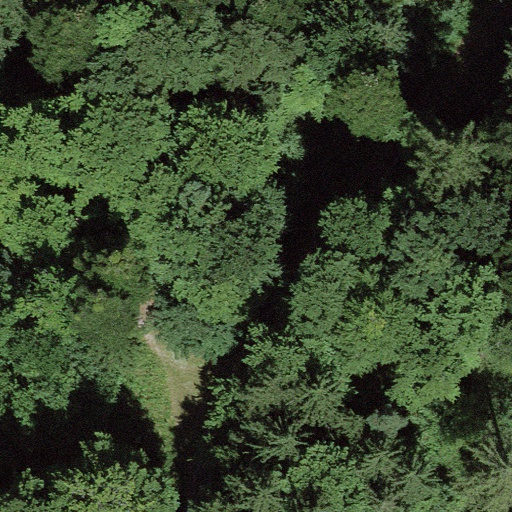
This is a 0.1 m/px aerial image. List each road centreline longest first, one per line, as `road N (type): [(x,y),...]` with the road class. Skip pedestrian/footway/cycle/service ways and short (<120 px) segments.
road 1 (track): [(510,0),(348,209),(212,414),(0,445)]
road 2 (track): [(212,414),(120,269),(27,68),(15,0)]
